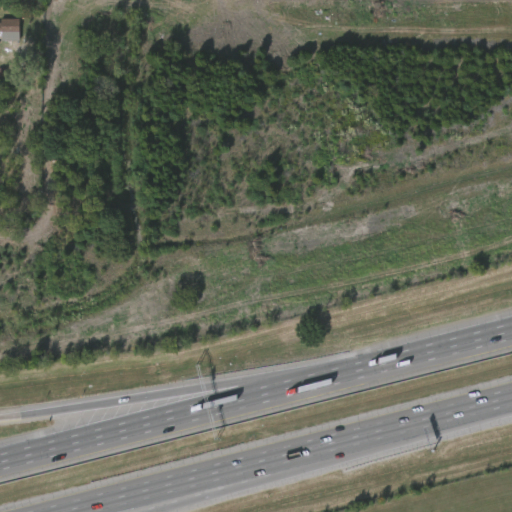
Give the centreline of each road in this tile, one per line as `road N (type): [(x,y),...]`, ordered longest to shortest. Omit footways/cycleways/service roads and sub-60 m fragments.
road 1 (motorway): [(401,359),(0,460)]
road 2 (motorway): [(53,511),(431,415)]
road 3 (motorway): [(146,511),(272,476),(431,415)]
road 4 (motorway): [(401,359),(144,397)]
road 5 (motorway): [(144,397),(0,416)]
